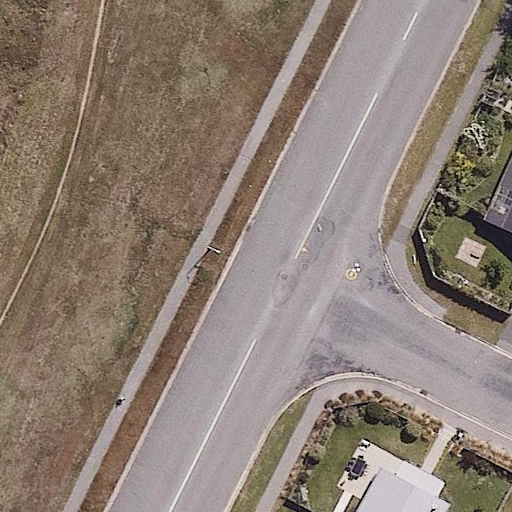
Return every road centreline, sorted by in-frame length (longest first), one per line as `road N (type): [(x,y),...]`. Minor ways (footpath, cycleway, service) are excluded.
road 1 (residential): [(420,0),(284,281)]
road 2 (residential): [(170,511),(284,281)]
road 3 (residential): [(284,281),(511,395)]
